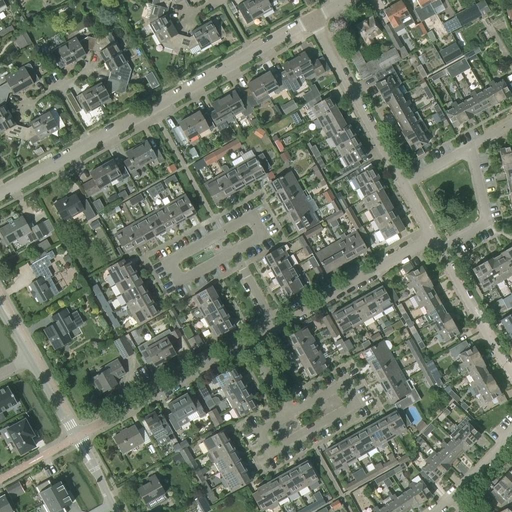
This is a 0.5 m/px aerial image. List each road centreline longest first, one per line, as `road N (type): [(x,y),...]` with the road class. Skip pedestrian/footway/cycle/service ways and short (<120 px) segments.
road 1 (residential): [(76,437),(248,341)]
road 2 (tertiary): [(88,143),(250,53)]
road 3 (residential): [(402,182),(314,19)]
road 4 (residential): [(275,325),(433,237)]
road 5 (residential): [(232,252),(256,232),(246,220),(221,232),(173,259),(176,276),(186,277)]
road 6 (residential): [(511,372),(439,249)]
road 7 (residential): [(305,431),(354,403),(343,384),(289,415)]
road 8 (residential): [(439,249),(486,222),(470,146)]
